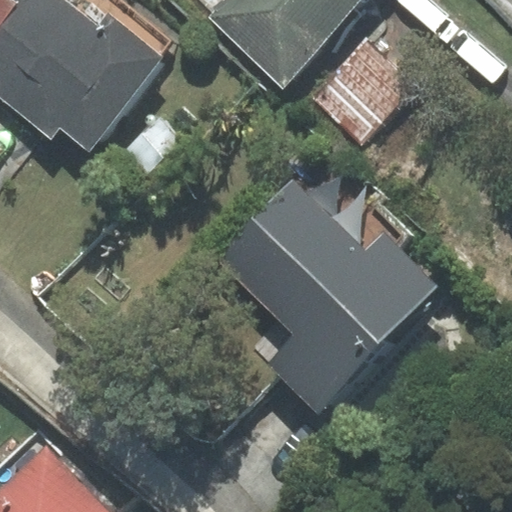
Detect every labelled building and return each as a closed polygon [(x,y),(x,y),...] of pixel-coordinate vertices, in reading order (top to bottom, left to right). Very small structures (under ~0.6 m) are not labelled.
[(85,0),(78,10),(65,0),(12,0),(0,16),(0,97),(51,137),(59,127),(90,151),(162,59),(158,53),(170,39),(119,0),(85,0)] [(206,0),(215,8),(209,14),(283,81),(358,0),(206,0)] [(366,41),(313,97),(363,144),(416,88),(366,41)] [(171,116),(134,150),(162,180),(199,145),(171,116)] [(343,226),(292,178),(217,257),(303,339),(276,367),(320,408),(438,286),(397,247),(409,235),(370,198),(343,226)] [(0,493),(0,511),(109,511),(46,448),(0,493)]
